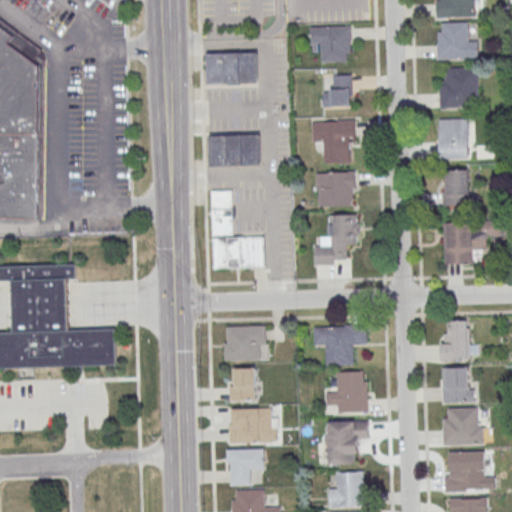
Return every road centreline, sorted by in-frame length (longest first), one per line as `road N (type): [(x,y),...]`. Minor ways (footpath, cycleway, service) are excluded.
road 1 (residential): [(407,511),(391,0)]
road 2 (secondary): [(177,511),(167,87)]
road 3 (residential): [(511,294),(172,303)]
road 4 (residential): [(176,456),(0,463)]
